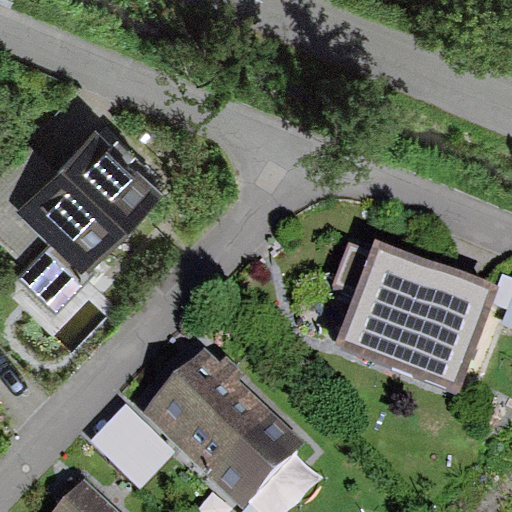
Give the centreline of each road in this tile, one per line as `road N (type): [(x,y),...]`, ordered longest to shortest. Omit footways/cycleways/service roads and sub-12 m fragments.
road 1 (residential): [(511,248),(296,164),(0,25)]
road 2 (residential): [(226,0),(511,112)]
